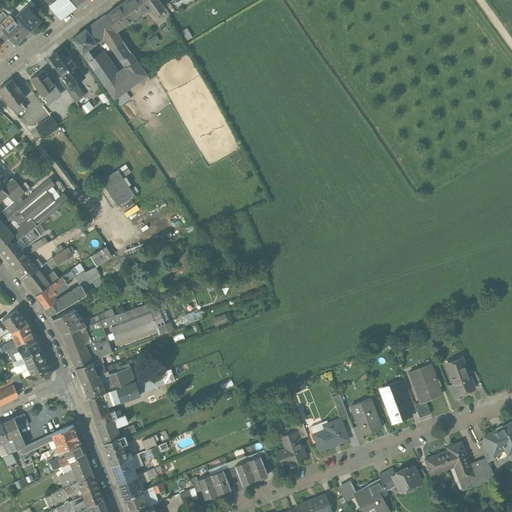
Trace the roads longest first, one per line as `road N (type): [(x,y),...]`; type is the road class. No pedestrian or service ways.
road 1 (residential): [(206,511),(511,398)]
road 2 (residential): [(71,385),(38,317),(0,266)]
road 3 (residential): [(119,511),(71,385)]
road 4 (residential): [(0,73),(99,0)]
